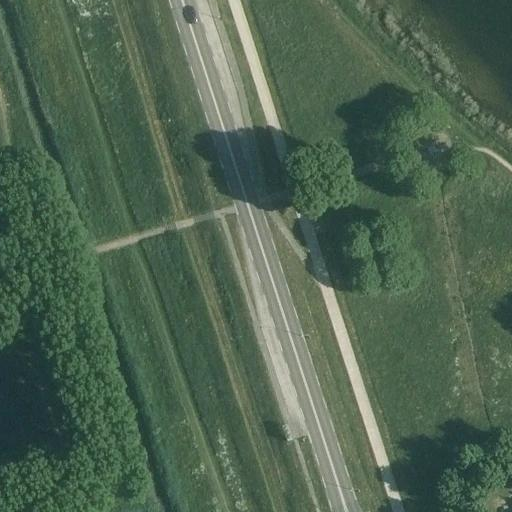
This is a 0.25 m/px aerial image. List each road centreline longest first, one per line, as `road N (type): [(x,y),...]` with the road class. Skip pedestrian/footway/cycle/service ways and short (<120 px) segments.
road 1 (tertiary): [(345,511),(180,0)]
road 2 (unknown): [(431,150),(492,436),(511,483)]
